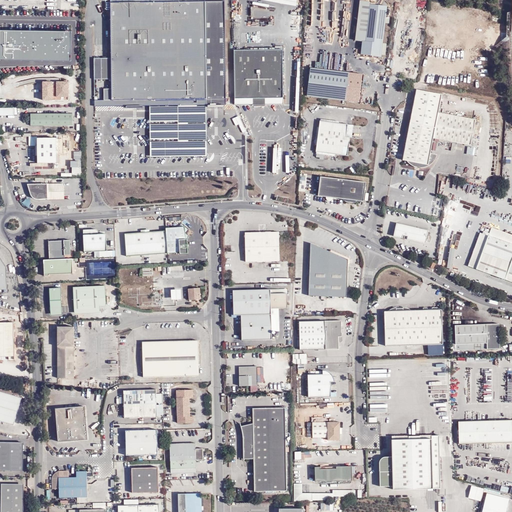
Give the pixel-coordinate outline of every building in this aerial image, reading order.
[(111,79),(112,100),(207,99),(226,99),(225,0),(110,0),(111,58),(101,58),(94,58),(94,79),(101,79),(111,79)] [(387,43),(383,43),(385,23),(386,20),(389,20),(389,17),(386,17),(387,6),(370,4),(371,2),(361,1),(356,41),(363,42),(361,54),(381,57),(382,54),(385,55),(387,43)] [(284,104),(284,98),(283,49),(241,50),(234,50),(235,99),(235,105),(284,104)] [(56,52),(0,52),(0,68),(56,67),(56,52)] [(310,68),(307,96),(359,102),(363,74),(310,68)] [(44,100),(69,100),(69,82),(44,82),(44,100)] [(431,153),(434,138),(471,146),(476,120),(439,112),(442,94),(417,89),(415,97),(403,160),(422,164),(421,168),(423,168),(425,167),(427,166),(430,165),(432,164),(434,162),(436,160),(436,159),(437,157),(437,154),(431,153)] [(112,100),(98,100),(95,100),(95,107),(150,106),(150,116),(150,134),(150,150),(150,159),(207,158),(207,149),(207,133),(207,114),(207,105),(207,99),(112,100)] [(0,107),(0,115),(13,115),(13,107),(0,107)] [(73,114),(31,114),(31,125),(73,125),(73,114)] [(324,160),(324,155),(335,157),(336,154),(348,156),(350,137),(352,137),(353,125),(339,123),(339,121),(320,119),(316,153),(317,153),(317,157),(319,157),(319,159),(324,160)] [(22,166),(20,166),(18,160),(10,163),(14,175),(24,172),(22,166)] [(72,175),(81,175),(81,166),(72,166),(72,175)] [(363,201),(365,182),(320,176),(318,196),(342,199),(346,202),(351,204),(353,204),(355,202),(357,200),(363,201)] [(57,196),(64,196),(64,183),(56,184),(47,184),(47,199),(57,199),(57,196)] [(47,199),(47,184),(27,184),(31,197),(34,199),(47,199)] [(188,253),(187,239),(186,239),(186,233),(189,230),(181,223),(178,227),(166,228),(166,230),(153,231),(125,233),(126,256),(166,254),(181,253),(181,254),(188,253)] [(396,223),(393,236),(426,243),(429,230),(396,223)] [(480,233),(468,266),(511,282),(511,234),(492,227),(488,236),(480,233)] [(107,251),(106,234),(96,235),(96,229),(84,230),(85,252),(107,251)] [(245,233),(246,262),(280,261),(279,232),(245,233)] [(48,241),(49,260),(71,259),(70,240),(48,241)] [(329,251),(311,243),(309,296),(347,297),(348,265),(350,263),(350,260),(349,258),(331,250),(329,251)] [(448,262),(441,261),(441,267),(455,268),(455,261),(452,261),(453,247),(449,247),(448,262)] [(49,260),(44,260),(45,276),(49,276),(50,274),(73,273),(72,259),(71,259),(49,260)] [(75,313),(100,312),(100,305),(106,305),(106,287),(74,288),(75,313)] [(42,289),(43,311),(68,310),(67,288),(42,289)] [(188,289),(189,300),(201,299),(200,288),(188,289)] [(171,290),(172,300),(182,299),(181,289),(171,290)] [(241,315),(242,325),(272,324),(271,293),(271,289),(233,290),(234,316),(241,315)] [(271,293),(272,308),(287,308),(287,293),(271,293)] [(393,311),(384,311),(385,346),(428,345),(428,355),(443,355),(442,310),(393,311)] [(299,322),(300,350),(339,349),(339,337),(342,337),(341,321),(299,322)] [(13,323),(0,322),(0,360),(3,360),(2,356),(13,356),(13,323)] [(272,324),(242,325),(242,340),(272,339),(272,324)] [(455,325),(455,340),(450,340),(450,350),(500,349),(499,324),(455,325)] [(74,378),(74,327),(58,327),(58,378),(74,378)] [(198,341),(143,342),(143,377),(199,375),(198,341)] [(239,367),(240,386),(257,386),(257,366),(239,367)] [(335,381),(334,379),(334,377),(333,375),(331,374),(330,372),(328,371),(326,371),(324,370),(323,370),(323,375),(308,375),(309,397),(331,396),(331,382),(335,382),(335,381)] [(124,404),(157,403),(156,393),(156,389),(124,390),(124,404)] [(193,422),(193,416),(189,416),(189,396),(193,396),(193,390),(176,390),(177,423),(193,422)] [(0,421),(14,425),(22,398),(0,391),(0,421)] [(125,418),(157,417),(157,403),(124,404),(125,418)] [(88,439),(85,406),(56,409),(59,442),(88,439)] [(287,491),(285,408),(252,408),(253,423),(241,426),(241,428),(242,431),(243,433),(243,435),(244,459),(254,459),(254,492),(287,491)] [(511,419),(458,421),(459,444),(511,442),(511,419)] [(340,440),(340,422),(313,422),(313,438),(328,437),(328,441),(340,440)] [(157,430),(126,431),(126,456),(158,455),(157,430)] [(441,488),(439,435),(432,436),(432,439),(392,440),(392,457),(385,457),(384,457),(383,457),(382,458),(381,459),(380,460),(380,462),(380,463),(380,487),(393,486),(393,490),(441,488)] [(23,443),(0,442),(0,470),(22,471),(23,443)] [(197,473),(196,460),(204,459),(204,453),(204,448),(196,448),(196,443),(170,443),(171,474),(197,473)] [(294,451),(295,459),(305,459),(305,451),(294,451)] [(352,481),(352,466),(337,467),(336,469),(321,469),(321,467),(315,467),(316,482),(352,481)] [(159,492),(158,467),(132,468),(133,493),(159,492)] [(60,471),(56,472),(54,474),(52,478),(52,489),(59,489),(59,498),(87,497),(87,471),(76,472),(76,477),(69,477),(69,471),(60,471)] [(302,484),(294,484),(294,502),(313,502),(313,493),(302,493),(302,484)] [(484,489),(471,485),(468,498),(480,502),(484,489)] [(23,511),(24,486),(2,486),(1,511),(23,511)] [(333,493),(313,493),(313,502),(335,502),(335,498),(361,498),(361,490),(333,490),(333,493)] [(202,493),(179,494),(179,511),(202,511),(202,497),(202,493)]
